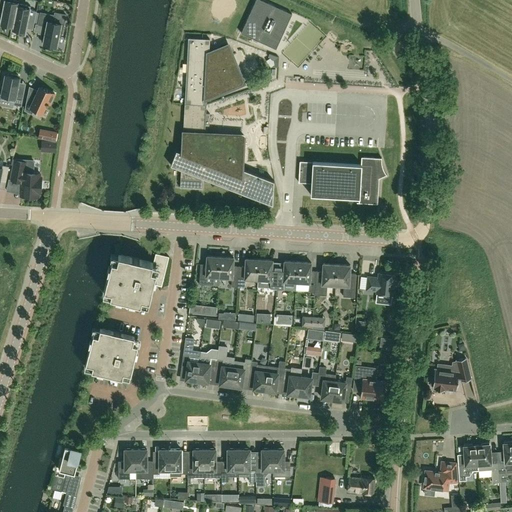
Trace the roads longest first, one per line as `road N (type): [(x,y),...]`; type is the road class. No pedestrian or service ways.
road 1 (residential): [(106,434),(336,435),(346,426),(340,416),(160,389)]
road 2 (unclassified): [(413,238),(181,228)]
road 3 (unclassified): [(413,238),(424,225),(429,172),(419,36)]
road 4 (unclassified): [(0,395),(52,216)]
road 5 (residential): [(160,389),(181,228)]
road 6 (residential): [(84,0),(71,70),(0,44)]
road 7 (unclassified): [(181,228),(52,216)]
